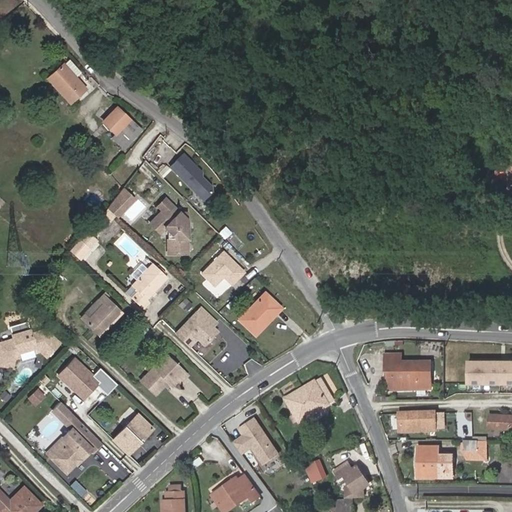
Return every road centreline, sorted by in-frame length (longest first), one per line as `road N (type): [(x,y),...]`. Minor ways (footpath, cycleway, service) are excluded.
road 1 (residential): [(336,339),(294,260),(233,176),(183,123),(118,84),(33,0)]
road 2 (tertiary): [(110,511),(221,410),(336,339)]
road 3 (residential): [(401,511),(336,339)]
road 4 (tertiary): [(336,339),(405,327),(511,332)]
